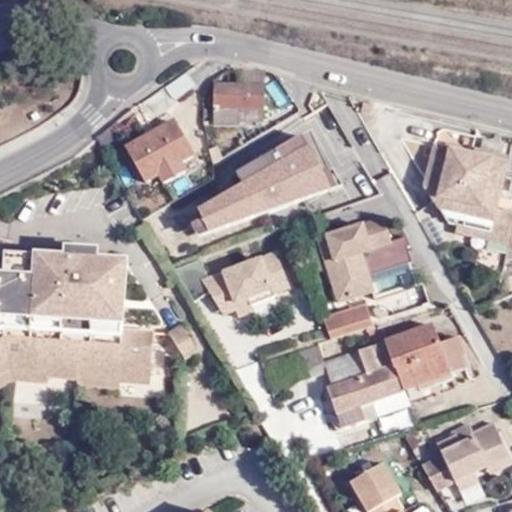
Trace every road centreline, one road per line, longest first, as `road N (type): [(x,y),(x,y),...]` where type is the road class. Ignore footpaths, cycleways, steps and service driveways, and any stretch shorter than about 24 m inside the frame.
road 1 (tertiary): [(157,55),(199,44),(511,115)]
road 2 (tertiary): [(0,175),(73,135),(116,94)]
